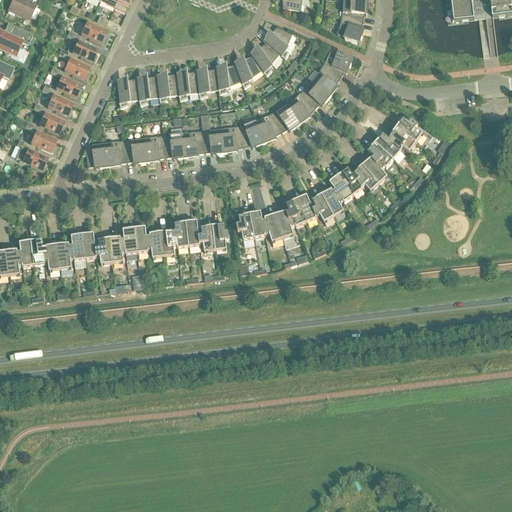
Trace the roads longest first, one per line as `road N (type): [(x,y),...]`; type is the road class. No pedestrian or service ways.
road 1 (primary): [(0,380),(511,319)]
road 2 (primary): [(511,300),(0,361)]
road 3 (residential): [(60,195),(229,176),(285,159),(331,129),(371,76)]
road 4 (residential): [(114,63),(225,49),(250,32),(263,0)]
road 5 (residential): [(114,63),(60,195)]
road 6 (unclassified): [(371,76),(406,93),(494,87)]
